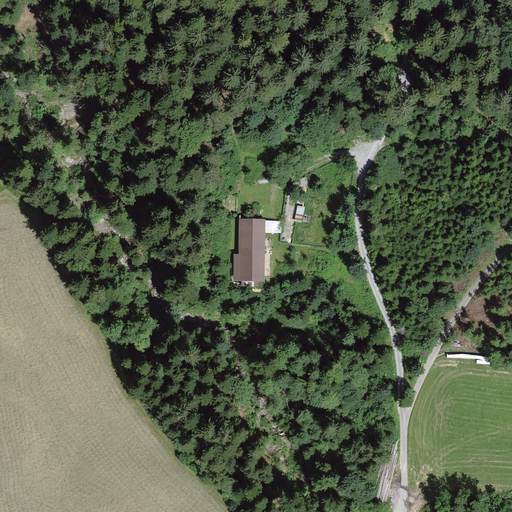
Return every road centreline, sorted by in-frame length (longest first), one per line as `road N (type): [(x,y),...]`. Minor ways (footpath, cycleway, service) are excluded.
road 1 (track): [(250,0),(316,42),(390,67),(403,81),(365,178),(360,221),(398,355),(404,421)]
road 2 (track): [(511,247),(463,303),(404,421)]
road 3 (track): [(271,218),(275,190),(286,179),(327,158),(373,156)]
